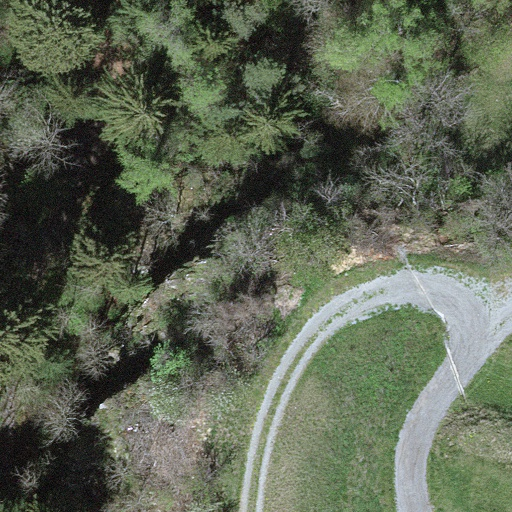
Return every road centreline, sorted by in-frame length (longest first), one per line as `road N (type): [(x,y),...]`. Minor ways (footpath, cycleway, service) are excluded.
road 1 (track): [(481,325),(415,286),(346,297),(296,345),(257,470),(258,511)]
road 2 (track): [(419,511),(403,457),(481,325),(511,302)]
